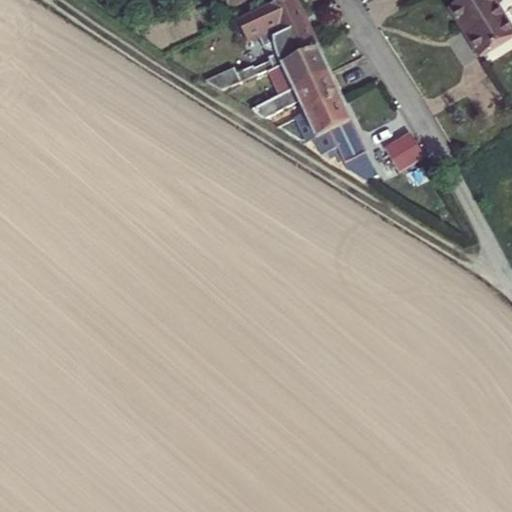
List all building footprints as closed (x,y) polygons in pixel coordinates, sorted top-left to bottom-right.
[(312,51),(289,0),(277,0),(233,20),(242,40),(254,35),(260,49),(267,51),(269,56),(264,58),(270,70),(272,69),(292,60),(312,51)] [(488,0),(458,0),(440,10),(470,61),(503,41),(485,8),(491,5),(488,0)] [(325,79),(312,51),(292,60),(272,69),(285,97),(325,79)] [(249,69),(236,75),(240,84),(254,78),(249,69)] [(235,73),(209,84),(222,92),(240,84),(236,75),(235,73)] [(335,101),(325,79),(285,97),(296,119),(335,101)] [(366,172),(335,101),(296,119),(310,149),(353,177),(366,172)] [(381,150),(392,174),(422,161),(408,137),(381,150)]
